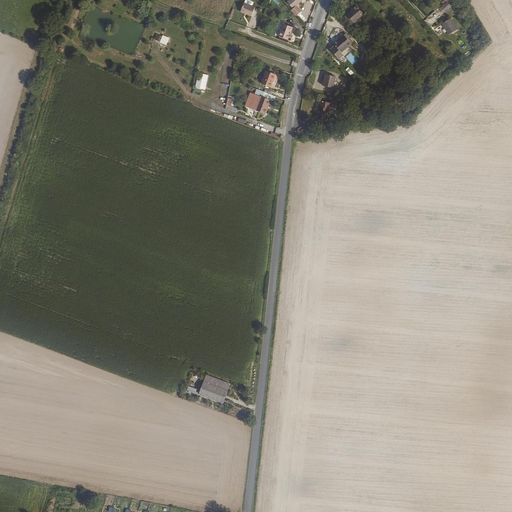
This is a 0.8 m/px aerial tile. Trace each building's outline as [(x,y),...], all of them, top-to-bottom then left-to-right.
[(295,9),(304,0),(292,0),(289,2),(295,9)] [(244,3),(241,12),(252,16),(255,7),(244,3)] [(356,20),(362,13),(356,6),(351,11),(353,13),(348,17),(352,21),(350,23),(353,26),(354,25),(355,25),(358,23),(357,22),(356,20)] [(357,22),(364,15),(362,13),(356,20),(357,22)] [(441,24),(448,36),(458,30),(451,18),(441,24)] [(292,35),(295,29),(285,25),(282,30),(283,31),(282,34),(281,37),(290,40),(291,40),(293,36),(292,35)] [(374,42),(382,36),(378,31),(370,37),(374,42)] [(162,43),(164,37),(156,34),(155,40),(162,43)] [(349,51),(355,44),(345,34),(334,44),(336,46),(331,50),(340,60),(344,55),(343,54),(348,50),(349,51)] [(264,71),(259,83),(272,88),(277,75),(264,71)] [(325,72),(321,85),(332,87),(335,75),(325,72)] [(198,73),(194,91),(201,93),(202,89),(205,90),(208,75),(198,73)] [(254,94),(249,107),(263,112),(269,99),(254,94)] [(231,107),(233,99),(228,98),(225,109),(238,113),(239,109),(231,107)] [(315,110),(313,116),(324,119),(328,107),(330,101),(318,98),(316,104),(317,105),(316,110),(315,110)] [(232,384),(208,375),(200,394),(225,404),(232,384)] [(107,494),(105,505),(112,507),(112,504),(119,506),(120,497),(107,494)]
